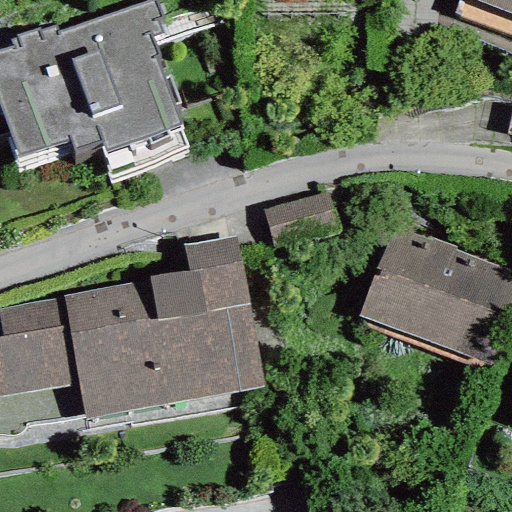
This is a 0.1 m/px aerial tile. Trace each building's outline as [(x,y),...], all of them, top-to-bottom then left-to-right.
[(12,45),(0,49),(0,106),(18,159),(69,142),(72,152),(98,143),(109,175),(185,149),(154,58),(159,57),(152,38),(161,35),(155,18),(162,16),(156,0),(152,0),(59,32),(56,23),(10,39),(12,45)] [(511,0),(459,0),(454,14),(511,35),(511,0)] [(325,192),(261,211),(272,250),(337,231),(325,192)] [(456,250),(390,228),(358,320),(487,364),(511,291),(511,273),(454,254),(456,250)] [(147,281),(0,308),(0,330),(2,339),(0,339),(0,396),(77,382),(85,421),(263,387),(235,238),(182,248),(187,270),(146,277),(147,281)]
